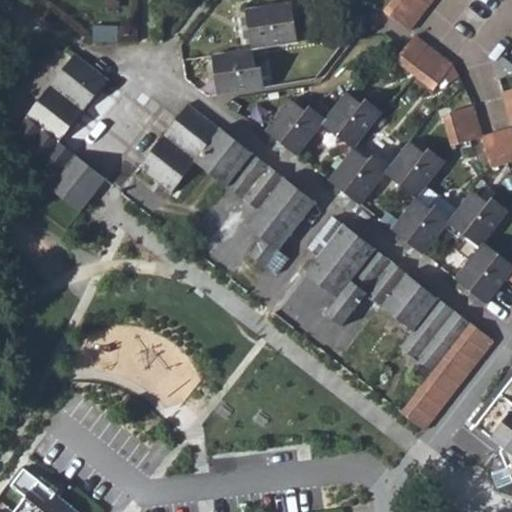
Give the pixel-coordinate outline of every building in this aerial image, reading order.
[(394,0),(385,12),(409,31),(433,0),(394,0)] [(246,10),(252,49),(292,43),(286,4),(246,10)] [(106,30),(106,42),(121,42),(121,30),(106,30)] [(442,81),(453,67),(415,36),(404,50),(395,62),(434,91),(442,81)] [(214,54),(218,94),(258,89),(252,49),(214,54)] [(80,50),(28,115),(43,126),(32,142),(63,166),(51,182),(85,209),(111,175),(65,139),(113,76),(80,50)] [(40,62),(29,54),(19,66),(30,74),(40,62)] [(511,90),(502,93),(510,123),(511,122),(511,90)] [(347,93),(322,125),(353,150),(378,118),(347,93)] [(297,156),(322,125),(291,100),(265,131),(297,156)] [(162,135),(195,161),(221,128),(188,102),(178,115),(162,135)] [(483,137),(473,106),(450,112),(441,116),(451,146),(483,137)] [(17,130),(32,142),(43,126),(28,115),(17,130)] [(195,161),(227,186),(253,153),(221,128),(195,161)] [(492,166),(511,160),(511,129),(511,128),(483,137),(492,166)] [(137,167),(170,193),(195,161),(162,135),(137,167)] [(385,173),(416,199),(441,167),(409,142),(385,173)] [(360,205),(385,173),(353,150),(330,181),(360,205)] [(250,255),(266,267),(277,275),(289,259),(279,251),(316,203),(253,153),(227,186),(257,210),(245,226),(262,240),(250,255)] [(480,249),(504,217),(473,191),(448,223),(480,249)] [(424,255),(448,223),(416,199),(392,231),(424,255)] [(330,309),(346,321),(366,296),(350,283),(376,250),(333,216),(306,249),(315,257),(309,266),(343,292),(330,309)] [(455,280),(486,304),(506,279),(511,273),(480,249),(455,280)] [(371,289),(386,301),(408,274),(376,250),(350,283),(366,296),(371,289)] [(386,301),(417,326),(439,298),(408,274),(386,301)] [(405,342),(438,367),(472,324),(439,298),(417,326),(405,342)] [(472,324),(438,367),(407,406),(401,414),(424,431),(494,342),(472,324)] [(511,369),(471,423),(511,454),(511,369)] [(506,468),(492,474),(496,484),(510,478),(506,468)] [(75,511),(24,471),(22,473),(19,471),(9,483),(12,485),(11,488),(26,498),(16,511),(75,511)]
